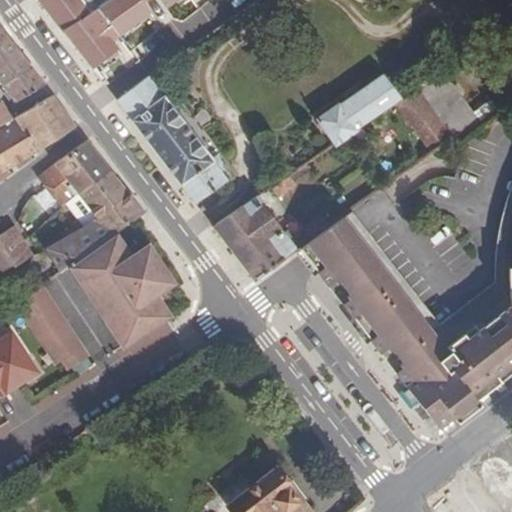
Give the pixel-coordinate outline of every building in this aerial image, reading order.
[(154,0),(162,16),(197,0),(154,0)] [(3,34),(0,35),(0,83),(10,97),(38,80),(3,34)] [(473,49),(465,38),(452,47),(455,51),(427,70),(431,77),(473,49)] [(427,80),(414,62),(404,68),(389,77),(384,72),(318,115),(336,142),(395,101),(418,87),(427,80)] [(225,177),(147,74),(115,96),(196,201),(225,177)] [(453,135),(418,87),(395,101),(430,152),(453,135)] [(0,166),(73,125),(47,92),(10,115),(0,122),(0,166)] [(0,101),(0,122),(10,115),(0,101)] [(399,129),(395,124),(385,131),(389,137),(399,129)] [(408,143),(404,138),(394,144),(399,150),(408,143)] [(107,169),(83,139),(52,159),(54,163),(38,174),(47,188),(58,203),(75,191),(107,169)] [(123,190),(107,169),(75,191),(93,214),(123,190)] [(294,181),(289,173),(270,186),(275,192),(294,181)] [(511,185),(505,202),(494,250),(493,285),(450,317),(453,322),(463,315),(472,328),(501,307),(491,294),(497,289),(511,298),(511,185)] [(139,212),(123,190),(93,214),(84,220),(89,228),(69,241),(64,234),(42,249),(56,270),(64,263),(111,232),(139,212)] [(298,248),(257,195),(214,223),(255,278),(298,248)] [(431,331),(439,324),(351,209),(342,214),(360,239),(387,274),(431,331)] [(318,272),(360,239),(342,214),(328,225),(310,238),(298,246),(318,272)] [(328,225),(323,217),(306,230),(310,238),(328,225)] [(89,228),(84,220),(64,234),(69,241),(89,228)] [(30,257),(12,229),(0,235),(0,251),(11,268),(30,257)] [(111,232),(64,263),(121,345),(167,313),(153,292),(170,280),(144,243),(127,256),(111,232)] [(345,307),(406,387),(411,383),(439,421),(511,365),(511,298),(497,289),(491,294),(501,307),(472,328),(463,315),(453,322),(450,317),(439,324),(431,331),(387,274),(360,239),(318,272),(333,291),(345,307)] [(0,273),(10,267),(0,251),(0,273)] [(65,371),(83,358),(32,286),(7,303),(53,366),(59,362),(65,371)] [(0,391),(3,395),(34,373),(6,334),(0,338),(0,391)] [(488,385),(511,367),(511,365),(439,421),(435,424),(439,429),(488,385)] [(435,424),(439,421),(411,383),(406,387),(435,424)] [(421,501),(429,511),(473,511),(482,505),(478,499),(495,485),(475,459),(421,501)] [(288,486),(273,468),(225,504),(231,511),(284,511),(282,509),(295,499),(286,487),(288,486)] [(304,511),(295,499),(282,509),(284,511),(304,511)]
